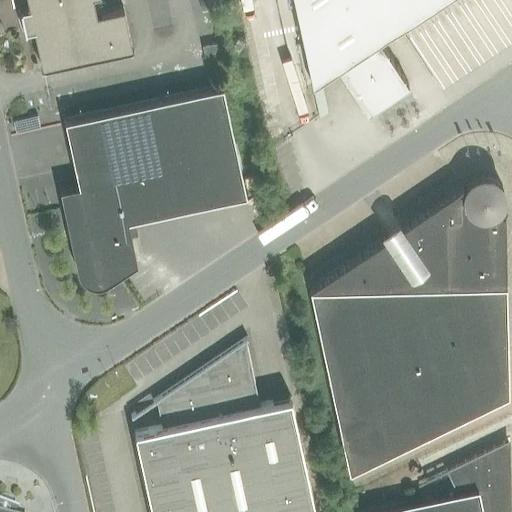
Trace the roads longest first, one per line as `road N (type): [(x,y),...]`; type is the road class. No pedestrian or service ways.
road 1 (unclassified): [(46,387),(511,84)]
road 2 (unknown): [(0,82),(173,44),(184,36),(181,0)]
road 3 (unclassified): [(46,387),(0,174)]
road 4 (unclassified): [(74,511),(46,387)]
